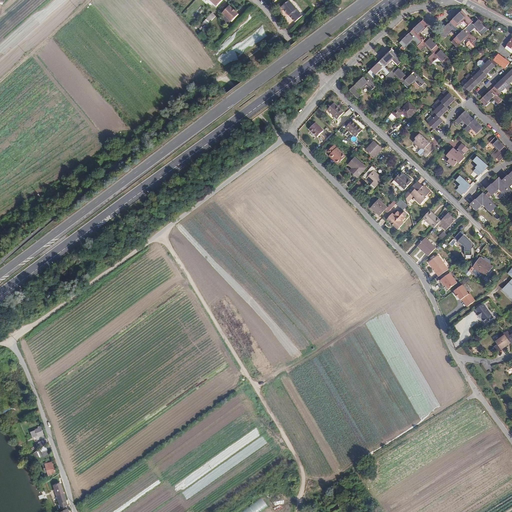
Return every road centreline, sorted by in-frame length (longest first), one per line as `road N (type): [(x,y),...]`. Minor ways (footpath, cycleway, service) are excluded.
road 1 (unclassified): [(289,135),(9,340),(75,511)]
road 2 (primary): [(367,0),(0,273)]
road 3 (primary): [(0,294),(339,43)]
road 4 (track): [(160,233),(293,450),(302,479),(298,511)]
road 5 (residential): [(459,357),(418,270),(289,135)]
road 6 (residential): [(330,83),(484,229)]
road 7 (track): [(254,387),(424,279)]
road 8 (track): [(301,477),(327,478),(428,416)]
road 9 (track): [(476,392),(354,469)]
road 10 (residential): [(434,4),(403,13),(330,83)]
road 11 (track): [(90,0),(0,82)]
